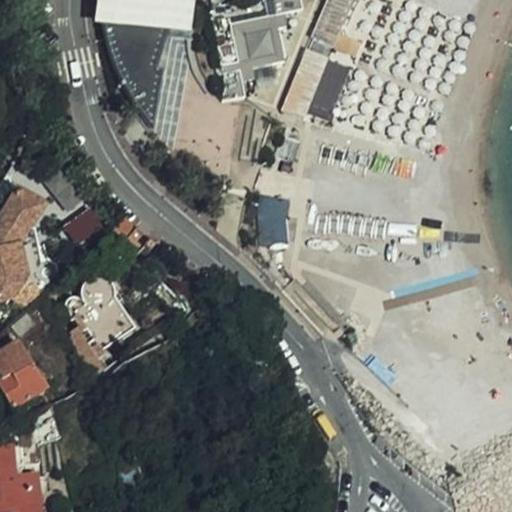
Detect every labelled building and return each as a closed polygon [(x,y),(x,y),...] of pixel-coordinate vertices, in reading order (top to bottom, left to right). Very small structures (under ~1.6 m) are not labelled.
[(138,117),(151,71),(163,30),(186,31),(189,0),(100,0),(100,10),(114,68),(122,92),(131,108),(138,117)] [(304,11),(301,0),(274,0),(278,16),(286,15),(304,11)] [(328,0),(312,40),(335,49),(355,0),(328,0)] [(289,28),(286,15),(278,16),(232,25),(239,63),(216,67),(217,74),(241,70),(243,82),(255,80),(253,68),(287,62),(282,30),(289,28)] [(310,53),(286,109),(309,119),(332,62),(310,53)] [(243,82),(241,70),(217,74),(222,100),(246,96),(243,82)] [(163,71),(151,71),(138,117),(145,125),(151,130),(163,71)] [(283,139),(273,170),(288,173),(301,146),(283,139)] [(17,251),(40,214),(17,199),(0,223),(0,304),(8,302),(25,283),(17,251)] [(252,218),(256,244),(286,243),(286,202),(268,201),(267,215),(252,218)] [(126,277),(144,255),(139,250),(130,243),(112,264),(126,277)] [(80,375),(94,379),(105,372),(95,353),(82,334),(89,330),(101,352),(133,332),(112,299),(110,290),(105,284),(96,282),(88,285),(84,291),(83,298),(87,307),(85,308),(82,306),(79,309),(78,312),(78,315),(84,324),(66,336),(87,370),(80,375)] [(34,327),(27,318),(11,330),(19,339),(34,327)] [(10,392),(5,395),(13,409),(44,393),(17,345),(0,353),(0,373),(3,378),(10,392)] [(0,379),(0,387),(5,395),(10,392),(3,378),(0,379)] [(40,511),(38,476),(16,476),(15,460),(0,460),(0,511),(40,511)]
